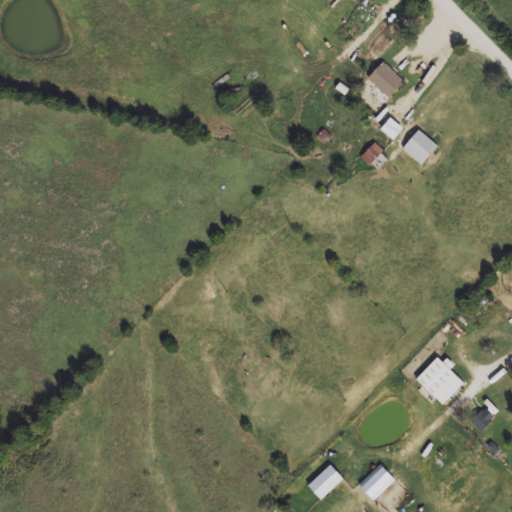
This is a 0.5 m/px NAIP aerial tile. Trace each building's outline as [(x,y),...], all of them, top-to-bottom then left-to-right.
[(403,82),(382,62),(367,79),(387,98),(403,82)] [(392,142),(402,129),(389,119),(379,131),(392,142)] [(418,165),(436,147),(418,130),(400,148),(418,165)] [(389,159),(373,144),(360,157),(376,172),(389,159)] [(441,406),(461,384),(448,372),(450,369),(437,356),(414,381),(441,406)] [(480,433),(494,420),(484,409),(470,422),(480,433)] [(317,502),(340,481),(327,467),(304,488),(317,502)] [(357,488),(371,504),(393,484),(378,468),(357,488)]
